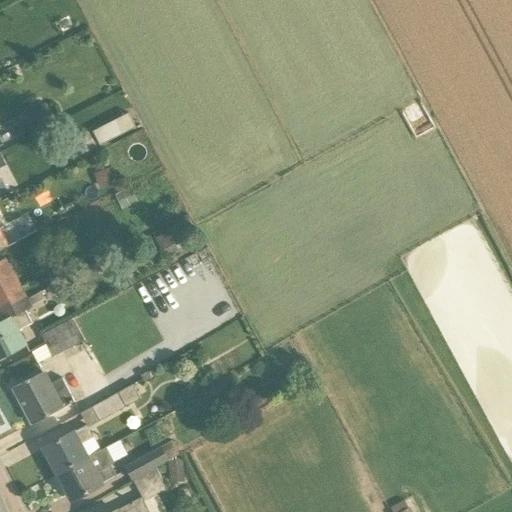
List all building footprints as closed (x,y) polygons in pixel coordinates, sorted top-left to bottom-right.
[(42,108),(28,108),(28,125),(42,125),(42,108)] [(100,145),(122,134),(114,119),(93,130),(100,145)] [(83,155),(97,147),(89,132),(75,140),(83,155)] [(100,190),(115,184),(108,168),(93,174),(100,190)] [(0,251),(10,246),(0,227),(0,251)] [(0,313),(27,299),(7,259),(6,257),(0,259),(0,313)] [(31,308),(27,299),(0,313),(0,314),(4,322),(0,323),(0,357),(26,344),(19,330),(32,322),(26,311),(31,308)] [(73,319),(42,337),(54,357),(85,339),(73,319)] [(32,424),(74,402),(61,377),(49,384),(42,372),(13,387),(32,424)] [(282,385),(285,391),(298,383),(295,377),(282,385)] [(133,384),(118,393),(126,407),(141,399),(133,384)] [(187,400),(197,395),(191,384),(181,389),(187,400)] [(101,421),(126,407),(118,393),(93,407),(101,421)] [(93,437),(87,425),(74,432),(74,431),(44,447),(58,473),(88,457),(81,444),(93,437)] [(133,481),(157,468),(170,461),(162,447),(125,467),(133,481)] [(106,448),(88,457),(58,473),(72,500),(117,476),(111,464),(114,462),(106,448)] [(183,466),(170,467),(170,477),(184,477),(183,466)] [(167,490),(157,468),(133,481),(142,497),(112,511),(149,511),(144,502),(167,490)] [(391,507),(394,511),(412,511),(410,507),(409,508),(408,505),(405,500),(391,507)]
